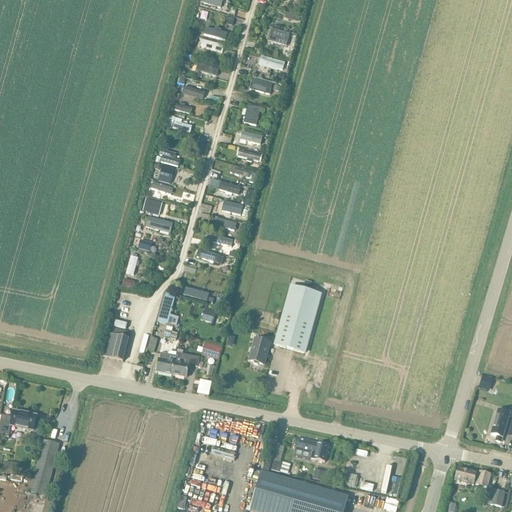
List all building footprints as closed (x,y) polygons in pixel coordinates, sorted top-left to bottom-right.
[(201,0),(201,3),(221,9),(223,0),(201,0)] [(286,48),(290,35),(271,30),(267,43),(286,48)] [(260,110),(248,107),(244,123),(256,126),(260,110)] [(176,155),(159,150),(155,163),(177,169),(179,161),(174,160),(176,155)] [(174,170),(162,167),(158,182),(170,186),(174,170)] [(161,204),(145,199),(141,213),(157,217),(161,204)] [(208,235),(207,242),(231,249),(233,242),(232,242),(208,235)] [(137,243),(136,249),(152,253),(154,247),(137,243)] [(199,251),(196,258),(216,264),(217,265),(218,262),(219,258),(219,257),(199,251)] [(218,281),(219,275),(202,271),(201,277),(218,281)] [(124,280),(122,288),(128,290),(133,291),(135,283),(130,282),(124,280)] [(305,282),(302,290),(309,292),(311,284),(305,282)] [(304,355),(320,297),(291,289),(275,347),(304,355)] [(164,294),(155,323),(167,326),(174,300),(175,297),(175,296),(164,294)] [(209,311),(205,323),(212,325),(216,312),(209,311)] [(116,322),(114,328),(125,330),(127,325),(127,324),(116,322)] [(166,331),(164,337),(170,339),(176,341),(177,335),(172,333),(173,327),(167,326),(166,331)] [(123,363),(128,340),(129,333),(116,330),(110,328),(108,335),(109,335),(103,358),(123,363)] [(157,340),(151,338),(147,351),(154,353),(157,340)] [(263,367),(269,345),(255,341),(249,363),(253,364),(254,366),(257,367),(259,365),(263,367)] [(210,345),(206,358),(218,361),(221,348),(210,345)] [(175,363),(177,356),(161,354),(160,360),(159,360),(157,374),(172,376),(175,363)] [(175,363),(172,376),(186,379),(188,367),(198,369),(200,358),(177,354),(177,356),(175,363)] [(500,444),(506,424),(509,415),(498,411),(495,420),(491,436),(496,438),(495,443),(500,444)] [(34,431),(36,417),(13,412),(12,418),(1,416),(0,421),(0,437),(8,439),(11,427),(34,431)] [(298,440),(295,450),(297,450),(310,453),(309,460),(325,464),(329,447),(298,440)] [(272,460),(271,464),(270,471),(271,471),(279,473),(279,472),(280,473),(282,463),(277,462),(277,461),(272,460)] [(268,475),(271,464),(265,462),(262,474),(268,475)] [(282,463),(280,473),(288,474),(290,465),(282,463)] [(480,475),(458,469),(455,482),(473,486),(473,485),(487,488),(490,476),(480,473),(480,475)] [(314,475),(313,480),(322,482),(323,478),(324,473),(315,471),(314,475)] [(343,511),(347,499),(268,476),(262,474),(250,511),(343,511)] [(494,492),(491,506),(500,508),(502,508),(504,494),(494,492)]
